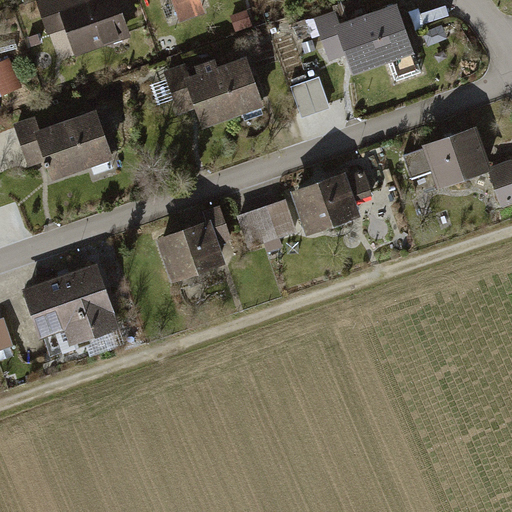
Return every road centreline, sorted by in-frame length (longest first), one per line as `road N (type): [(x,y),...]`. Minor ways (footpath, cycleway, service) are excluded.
road 1 (track): [(0,413),(511,233)]
road 2 (residential): [(511,81),(0,258)]
